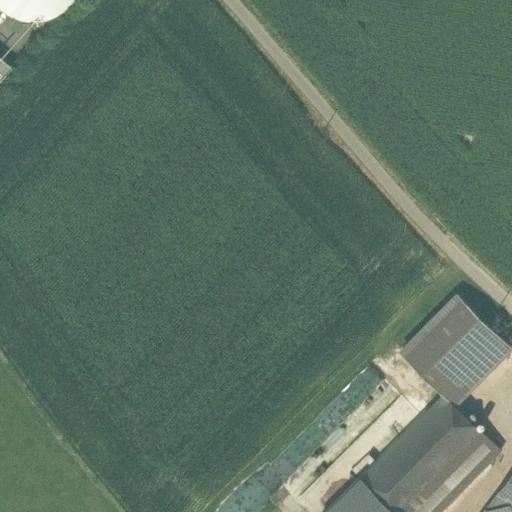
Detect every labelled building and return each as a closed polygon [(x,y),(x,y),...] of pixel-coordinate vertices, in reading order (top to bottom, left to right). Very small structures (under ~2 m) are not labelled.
[(511,344),(459,291),(402,348),(445,391),(456,403),(511,345),(511,344)] [(445,391),(323,511),(439,511),(478,474),(456,452),(480,427),(456,403),(445,391)] [(480,427),(456,452),(478,474),(502,449),(480,427)] [(511,470),(497,491),(511,501),(511,470)] [(511,511),(511,501),(497,491),(482,511),(511,511)]
